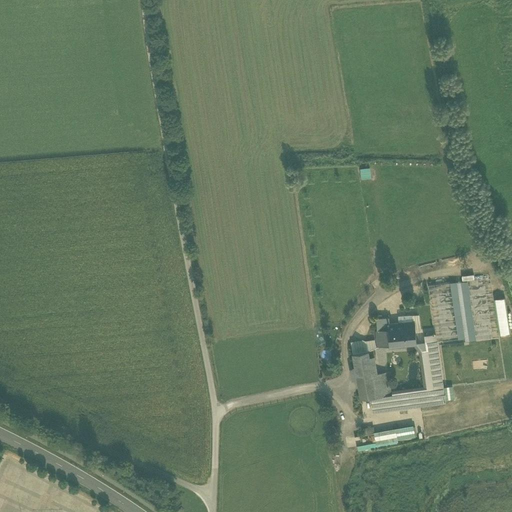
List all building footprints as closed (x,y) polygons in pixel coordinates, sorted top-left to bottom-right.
[(370,168),(360,169),(361,180),(371,179),(370,168)] [(462,289),(461,282),(457,283),(458,294),(460,308),(461,313),(463,327),(464,331),(465,339),(465,341),(469,341),(468,333),(467,329),(465,313),(465,309),(462,294),(462,289)] [(462,294),(465,309),(471,308),(468,293),(462,294)] [(452,295),(454,309),(460,308),(458,294),(452,295)] [(510,334),(504,298),(493,299),(499,335),(510,334)] [(455,313),(457,328),(463,327),(461,313),(455,313)] [(465,313),(467,329),(474,328),(471,313),(465,313)] [(397,316),(398,323),(414,322),(414,325),(415,332),(421,331),(419,315),(397,316)] [(378,322),(379,330),(388,329),(390,346),(416,343),(415,336),(415,332),(414,325),(414,322),(398,323),(388,325),(387,321),(378,322)] [(374,348),(390,346),(388,329),(379,330),(372,331),(373,341),(374,348)] [(392,396),(376,398),(371,398),(373,412),(445,402),(444,400),(442,387),(435,334),(434,334),(434,333),(433,333),(433,334),(424,336),(425,342),(426,350),(422,351),(427,389),(392,394),(392,396)] [(350,343),(353,355),(368,352),(374,348),(373,341),(366,342),(363,340),(350,343)] [(425,342),(416,343),(422,351),(426,350),(425,342)] [(355,368),(356,370),(371,368),(369,357),(368,352),(353,355),(355,368)] [(374,357),(369,357),(371,368),(372,374),(372,375),(378,374),(374,357)] [(356,370),(355,368),(349,369),(351,381),(357,380),(357,378),(356,370)] [(372,374),(371,368),(356,370),(357,378),(372,374)] [(378,374),(372,375),(376,398),(392,396),(392,394),(388,372),(378,374)] [(372,375),(372,374),(357,378),(357,380),(361,399),(371,398),(376,398),(372,375)] [(452,386),(442,387),(444,400),(454,399),(452,386)] [(373,433),(375,443),(376,444),(397,440),(415,436),(413,425),(373,433)] [(365,435),(373,433),(372,426),(363,428),(365,435)] [(398,444),(397,440),(376,444),(375,443),(357,446),(358,452),(398,444)]
